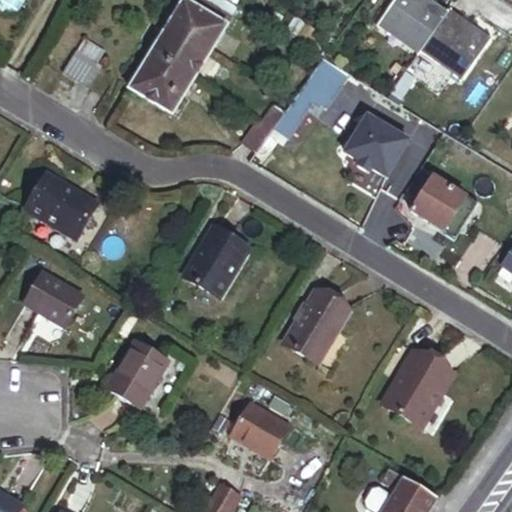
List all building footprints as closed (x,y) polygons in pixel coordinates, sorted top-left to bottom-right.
[(169,116),(229,16),(203,0),(191,0),(191,1),(189,0),(187,0),(185,4),(180,2),(127,91),(169,116)] [(441,11),(426,0),(389,0),(376,19),(400,36),(395,43),(413,55),(416,51),(435,64),(442,54),(463,69),(487,35),(445,6),(441,11)] [(271,28),(278,15),(270,10),(262,23),(271,28)] [(318,38),(287,19),(277,34),(308,54),(318,38)] [(98,74),(74,60),(61,83),(84,97),(98,74)] [(284,138),(308,102),(314,106),(316,103),(324,108),(344,78),(318,60),(272,129),(284,138)] [(382,177),(403,142),(359,116),(338,151),(353,160),(350,165),(364,173),(366,168),(382,177)] [(240,145),(254,155),(271,131),(257,121),(240,145)] [(86,205),(40,179),(19,217),(65,243),(86,205)] [(474,209),(433,182),(424,195),(417,190),(410,201),(416,205),(410,215),(451,242),(474,209)] [(248,249),(214,229),(186,275),(220,295),(248,249)] [(511,247),(510,246),(493,274),(511,285),(511,247)] [(101,311),(60,286),(40,320),(81,344),(101,311)] [(352,312),(315,290),(285,341),(322,363),(352,312)] [(142,398),(170,351),(138,333),(111,379),(142,398)] [(417,424),(447,373),(413,354),(384,405),(417,424)] [(287,429),(250,406),(231,437),(269,460),(287,429)] [(426,511),(435,499),(386,472),(382,478),(379,483),(393,491),(389,499),(376,491),(370,493),(362,507),(364,511),(426,511)] [(17,511),(23,503),(0,488),(0,511),(17,511)] [(232,511),(239,502),(216,489),(201,511),(232,511)]
